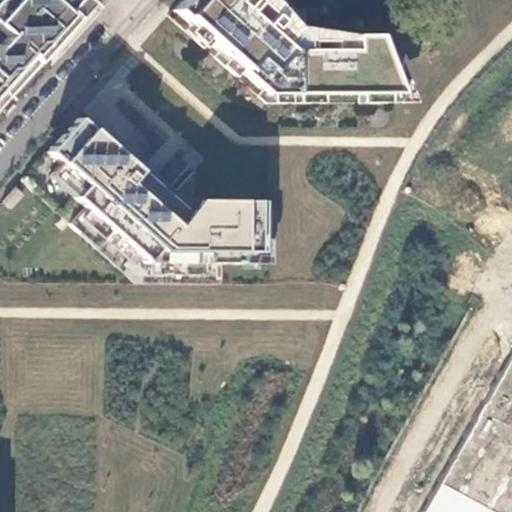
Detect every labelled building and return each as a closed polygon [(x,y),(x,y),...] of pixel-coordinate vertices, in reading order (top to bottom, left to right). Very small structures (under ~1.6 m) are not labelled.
[(0,0),(0,110),(20,88),(16,84),(77,17),(73,13),(82,3),(78,0),(0,0)] [(78,0),(82,3),(73,13),(77,17),(89,4),(84,0),(78,0)] [(274,0),(181,0),(172,11),(186,23),(182,28),(241,83),(246,77),(261,89),(255,95),(264,102),(412,101),(386,29),(294,19),(274,0)] [(77,115),(19,180),(134,283),(219,283),(219,262),(264,261),(263,199),(174,198),(77,115)] [(511,511),(511,356),(423,511),(511,511)]
